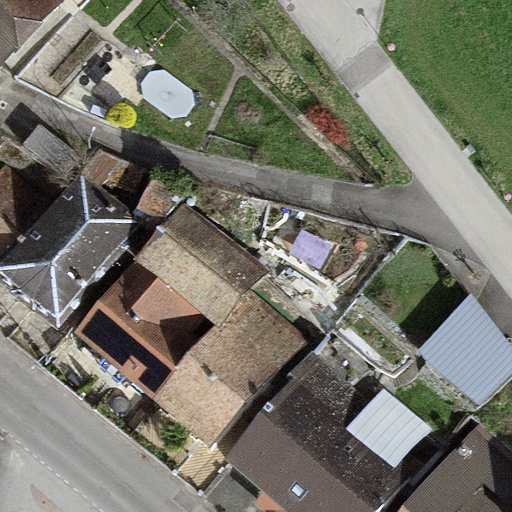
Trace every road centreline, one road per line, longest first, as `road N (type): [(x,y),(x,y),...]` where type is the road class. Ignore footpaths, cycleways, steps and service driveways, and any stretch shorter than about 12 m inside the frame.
road 1 (residential): [(511,276),(311,0)]
road 2 (primary): [(137,511),(0,399)]
